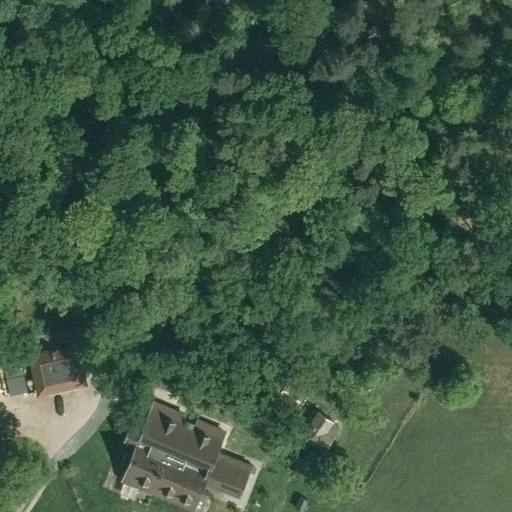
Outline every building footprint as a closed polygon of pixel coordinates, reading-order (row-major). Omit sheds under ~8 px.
[(77,344),(30,354),(39,393),(86,382),(77,344)] [(3,360),(11,394),(28,389),(21,356),(3,360)] [(278,394),(298,409),(311,396),(290,380),(278,394)] [(238,495),(250,466),(217,452),(226,432),(155,402),(144,427),(133,422),(125,442),(136,447),(123,478),(194,508),(205,481),(238,495)] [(300,436),(324,453),(335,439),(326,432),(334,420),(319,408),(300,436)]
